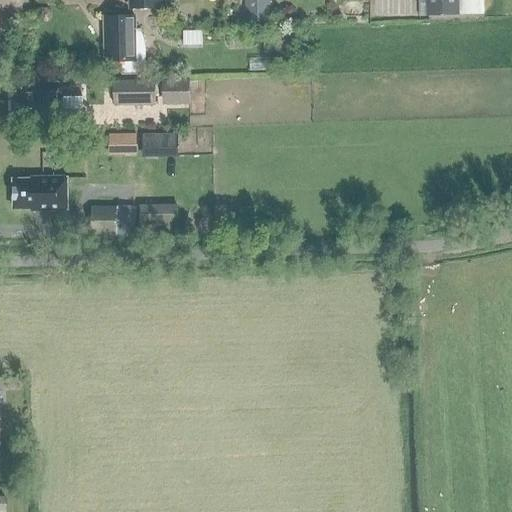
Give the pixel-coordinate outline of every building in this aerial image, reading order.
[(159,0),(129,0),(130,9),(160,8),(159,0)] [(272,23),(271,0),(247,0),(248,24),(272,23)] [(425,0),(425,17),(456,16),(456,15),(483,14),(482,0),(425,0)] [(142,74),(141,74),(144,59),(144,45),(139,30),(140,30),(140,29),(135,29),(134,17),(104,18),(106,62),(123,62),(123,74),(122,74),(122,76),(142,75),(142,74)] [(292,52),(291,32),(263,32),(263,52),(292,52)] [(115,82),(115,106),(155,105),(154,81),(115,82)] [(167,105),(191,105),(190,81),(167,81),(167,105)] [(81,97),(81,86),(10,87),(11,114),(63,113),(62,98),(81,97)] [(176,134),(141,135),(141,158),(177,157),(176,134)] [(136,135),(124,135),(124,153),(136,153),(136,135)] [(30,212),(67,211),(66,177),(30,178),(30,180),(12,180),(13,209),(30,209),(30,212)] [(177,207),(140,207),(140,233),(177,233),(177,207)] [(132,236),(132,208),(92,208),(91,236),(132,236)]
